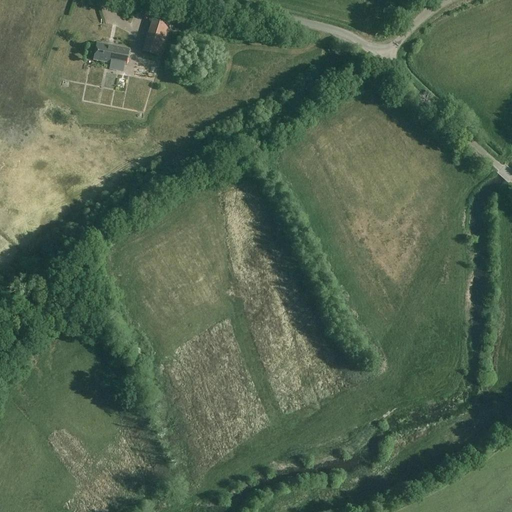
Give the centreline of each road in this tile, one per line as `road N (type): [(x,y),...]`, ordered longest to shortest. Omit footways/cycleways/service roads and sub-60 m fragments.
road 1 (unclassified): [(383,54),(312,22),(209,0)]
road 2 (unclassified): [(511,181),(383,54)]
